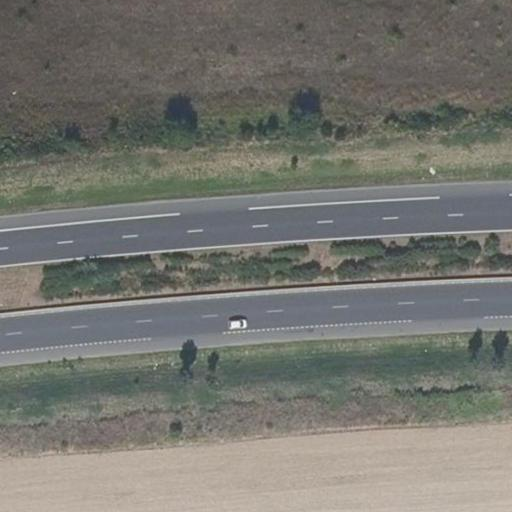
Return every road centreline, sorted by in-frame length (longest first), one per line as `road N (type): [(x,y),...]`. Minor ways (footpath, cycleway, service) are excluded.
road 1 (trunk): [(0,335),(511,299)]
road 2 (trunk): [(511,213),(0,248)]
